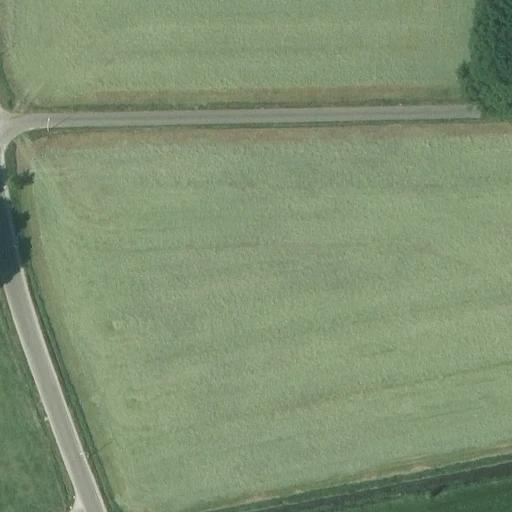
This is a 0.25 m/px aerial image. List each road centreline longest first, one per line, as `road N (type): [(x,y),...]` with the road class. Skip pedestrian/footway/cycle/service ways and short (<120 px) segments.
road 1 (unclassified): [(0,130),(511,113)]
road 2 (unclassified): [(92,511),(0,227)]
